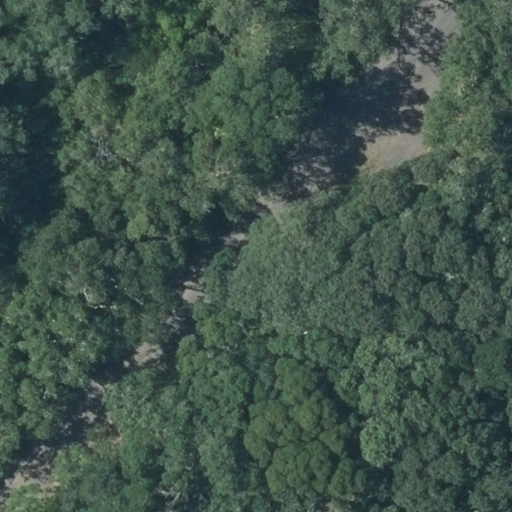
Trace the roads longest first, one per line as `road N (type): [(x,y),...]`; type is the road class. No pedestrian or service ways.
road 1 (track): [(441,0),(0,486)]
road 2 (track): [(348,102),(328,511)]
